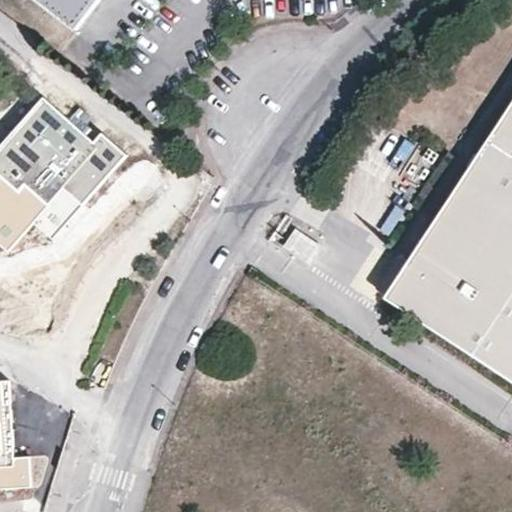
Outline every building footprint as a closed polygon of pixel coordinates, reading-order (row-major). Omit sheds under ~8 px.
[(36,0),(59,17),(71,0),(36,0)] [(63,60),(105,0),(71,0),(59,17),(63,60)] [(103,136),(51,91),(0,148),(0,233),(15,246),(39,221),(59,236),(138,148),(112,124),(103,136)] [(511,111),(389,297),(511,377),(511,111)] [(327,246),(299,228),(287,246),(314,265),(327,246)] [(0,489),(32,488),(30,457),(13,458),(10,381),(0,381),(0,489)]
